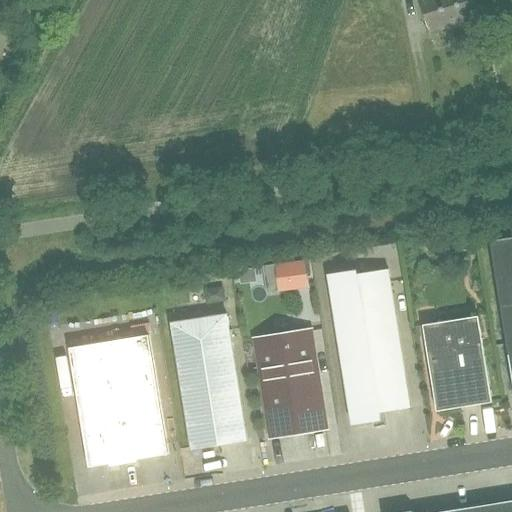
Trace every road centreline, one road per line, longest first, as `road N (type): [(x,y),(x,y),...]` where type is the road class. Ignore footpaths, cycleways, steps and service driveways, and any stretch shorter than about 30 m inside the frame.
road 1 (unclassified): [(511,156),(0,234)]
road 2 (unclassified): [(511,456),(144,511)]
